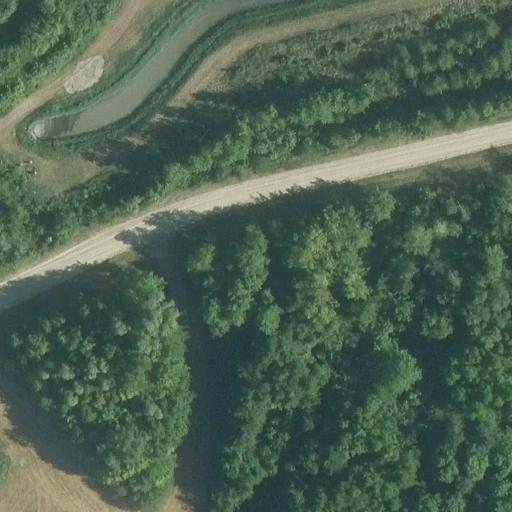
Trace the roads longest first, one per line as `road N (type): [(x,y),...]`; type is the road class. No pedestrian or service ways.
road 1 (track): [(511,132),(214,204),(0,296)]
road 2 (track): [(0,403),(107,511)]
